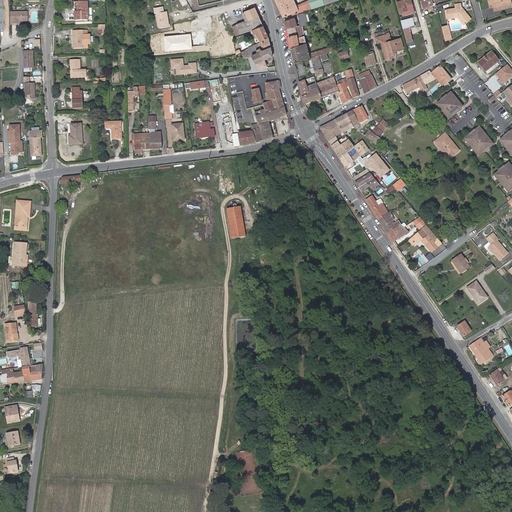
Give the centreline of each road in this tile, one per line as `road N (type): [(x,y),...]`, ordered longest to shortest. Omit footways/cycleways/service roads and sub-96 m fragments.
road 1 (tertiary): [(52,173),(47,378),(31,511)]
road 2 (primary): [(305,129),(456,351)]
road 3 (tertiary): [(52,173),(215,156),(305,129)]
road 4 (tertiary): [(305,129),(482,31)]
road 5 (residential): [(52,173),(47,27)]
road 6 (primary): [(267,0),(286,86),(305,129)]
